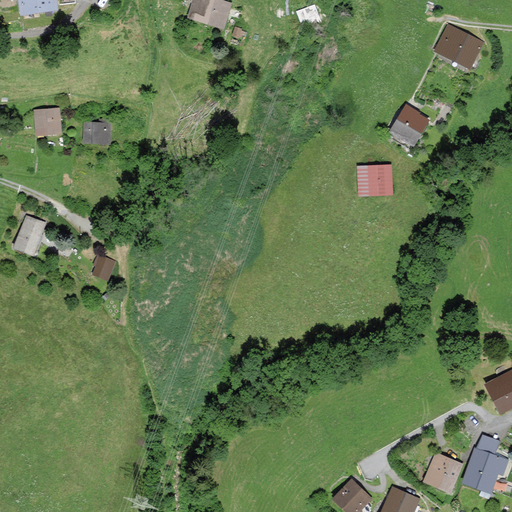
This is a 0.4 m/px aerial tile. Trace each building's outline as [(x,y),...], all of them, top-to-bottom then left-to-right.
[(19,0),(21,16),(58,11),(56,0),(19,0)] [(230,5),(212,0),(194,0),(189,18),(223,28),(230,5)] [(300,20),(316,14),(312,4),(297,10),(300,20)] [(483,42),(447,24),(436,48),(472,66),(483,42)] [(428,123),(406,109),(392,132),(414,145),(428,123)] [(58,110),(36,112),(38,136),(60,134),(58,110)] [(109,126),(85,125),(85,143),(109,144),(109,126)] [(391,167),(358,168),(359,193),(392,192),(391,167)] [(45,225),(28,218),(16,248),(33,255),(45,225)] [(114,262),(99,256),(96,265),(98,266),(95,274),(107,279),(114,262)] [(511,370),(487,383),(501,409),(511,403),(511,370)] [(507,458),(474,447),(464,480),(491,489),(497,470),(502,471),(507,458)] [(459,465),(433,455),(423,479),(449,490),(459,465)] [(352,482),(334,501),(345,511),(358,511),(370,499),(352,482)] [(411,511),(418,498),(390,485),(377,511),(411,511)]
